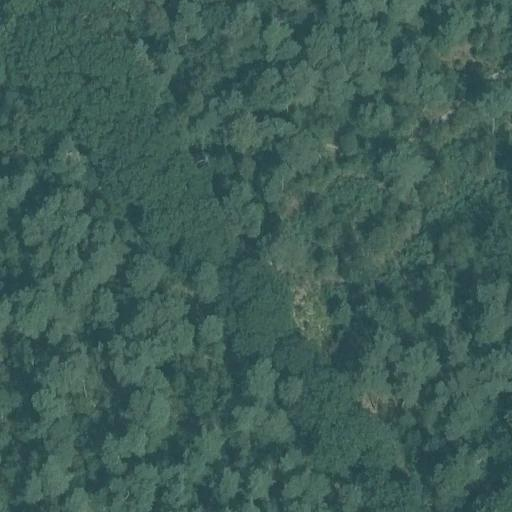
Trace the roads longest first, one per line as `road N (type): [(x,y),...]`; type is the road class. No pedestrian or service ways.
road 1 (track): [(51,49),(372,480)]
road 2 (unknown): [(511,73),(388,149),(240,151),(115,129)]
